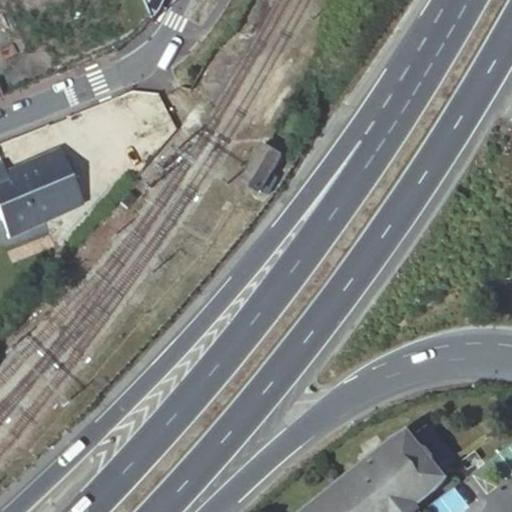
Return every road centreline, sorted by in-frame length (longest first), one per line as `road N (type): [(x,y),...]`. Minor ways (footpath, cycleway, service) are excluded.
road 1 (trunk): [(459,0),(362,105),(199,314),(11,511)]
road 2 (trunk): [(466,0),(393,125),(296,261),(219,363),(85,511)]
road 3 (trunk): [(158,511),(344,289),(511,28)]
road 4 (trunk): [(213,511),(304,427),(381,377),(445,358),(511,359)]
road 5 (unclassified): [(0,123),(130,69),(154,51),(185,0)]
